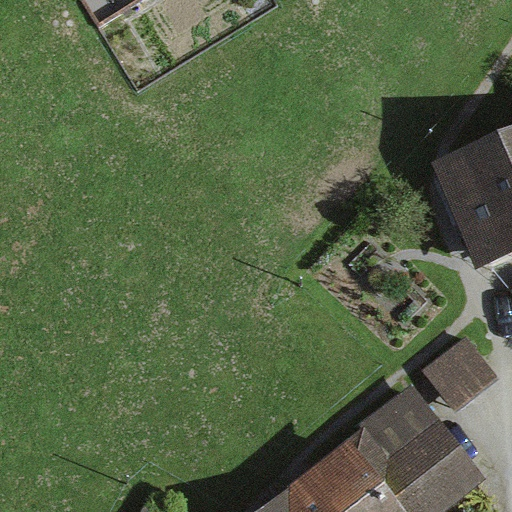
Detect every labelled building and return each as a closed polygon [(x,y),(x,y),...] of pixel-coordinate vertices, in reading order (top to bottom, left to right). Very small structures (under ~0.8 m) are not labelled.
[(511,144),(436,176),(478,274),(511,260),(511,144)] [(472,338),(425,377),(459,415),(505,376),(472,338)] [(357,443),(408,511),(450,511),(490,484),(415,379),(353,429),(357,443)] [(408,511),(357,443),(266,511),(408,511)] [(143,511),(164,511),(151,502),(143,511)]
